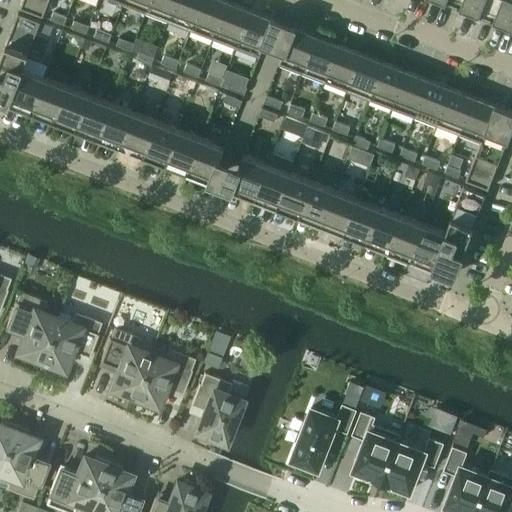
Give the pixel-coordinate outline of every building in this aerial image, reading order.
[(42,16),(48,0),(22,0),(20,7),(42,16)] [(124,0),(122,4),(145,13),(149,0),(124,0)] [(149,0),(145,13),(167,22),(175,0),(149,0)] [(175,0),(167,22),(190,30),(201,0),(175,0)] [(201,0),(190,30),(212,39),(227,1),(224,0),(201,0)] [(445,0),(478,13),(482,0),(445,0)] [(511,0),(482,0),(478,13),(511,26),(511,23),(511,0)] [(212,39),(235,48),(249,10),(227,1),(212,39)] [(235,48),(258,57),(264,43),(273,47),(283,22),(271,18),(249,10),(235,48)] [(50,19),(63,24),(66,17),(53,12),(50,19)] [(0,98),(8,101),(21,68),(22,68),(40,22),(18,13),(0,58),(0,98)] [(71,27),(86,33),(89,25),(74,20),(71,27)] [(278,65),(301,74),(316,36),(295,28),(295,27),(283,22),(273,47),(283,51),(278,65)] [(93,36),(108,42),(111,34),(96,28),(93,36)] [(301,74),(324,82),(339,44),(316,36),(301,74)] [(116,45),(131,50),(133,43),(119,37),(116,45)] [(324,82),(346,91),(361,53),(339,44),(324,82)] [(136,59),(151,65),(154,57),(139,51),(136,59)] [(346,91),(369,100),(384,62),(361,53),(346,91)] [(161,62),(175,68),(178,60),(163,55),(161,62)] [(369,100),(391,109),(406,71),(384,62),(369,100)] [(183,71),(198,77),(201,69),(186,63),(183,71)] [(8,101),(28,109),(41,76),(22,68),(21,68),(8,101)] [(391,109),(414,117),(429,79),(406,71),(391,109)] [(206,79),(220,85),(223,78),(208,72),(206,79)] [(28,109),(52,119),(65,85),(41,76),(28,109)] [(414,117),(436,126),(451,88),(429,79),(414,117)] [(228,88),(244,94),(247,87),(231,81),(228,88)] [(52,119),(75,127),(88,94),(65,85),(52,119)] [(436,126),(459,135),(473,97),(451,88),(436,126)] [(75,127),(97,136),(110,102),(88,94),(75,127)] [(223,101),(238,107),(239,107),(242,100),(226,94),(223,101)] [(264,102),(280,108),(283,101),(267,95),(264,102)] [(459,135),(480,143),(481,143),(496,105),(495,104),(494,105),(473,97),(459,135)] [(97,136),(120,145),(133,111),(110,102),(97,136)] [(288,111),(302,117),(305,110),(290,104),(288,111)] [(465,180),(476,184),(487,156),(498,160),(511,125),(511,111),(496,105),(481,143),(480,143),(465,180)] [(259,115),(275,121),(278,114),(262,108),(259,115)] [(120,145),(142,153),(155,120),(133,111),(120,145)] [(310,120),(325,126),(328,118),(313,112),(310,120)] [(142,153),(165,162),(178,129),(155,120),(142,153)] [(332,129),(347,134),(350,127),(335,121),(332,129)] [(304,140),(319,146),(324,133),(309,127),(304,140)] [(165,162),(187,171),(200,137),(178,129),(165,162)] [(353,143),(368,149),(371,141),(356,135),(353,143)] [(208,179),(220,184),(229,163),(219,159),(224,146),(200,137),(187,171),(208,179)] [(377,146),(391,152),(394,144),(380,138),(377,146)] [(399,155),(414,160),(417,153),(402,147),(399,155)] [(254,197),(276,205),(289,172),(293,161),(271,153),(267,163),(254,197)] [(233,189),(254,197),(267,163),(243,154),(238,166),(229,163),(220,184),(232,189),(233,189)] [(421,163),(436,169),(439,161),(424,156),(421,163)] [(476,184),(487,189),(498,160),(487,156),(476,184)] [(444,172),(457,177),(460,170),(447,164),(444,172)] [(276,205),(299,214),(312,181),(289,172),(276,205)] [(299,214),(321,223),(334,189),(312,181),(299,214)] [(433,266),(454,274),(455,272),(485,194),(463,186),(445,232),(446,233),(433,266)] [(321,223),(344,232),(357,198),(334,189),(321,223)] [(344,232),(366,240),(379,207),(357,198),(344,232)] [(366,240),(388,249),(401,215),(379,207),(366,240)] [(388,249),(411,258),(424,224),(401,215),(388,249)] [(411,258),(433,266),(446,233),(445,232),(424,224),(411,258)] [(0,306),(7,289),(6,289),(10,277),(0,273),(0,306)] [(15,301),(6,325),(24,331),(16,350),(27,354),(25,359),(38,364),(56,317),(42,312),(47,301),(20,290),(16,302),(15,301)] [(56,317),(38,364),(51,369),(53,364),(63,368),(70,349),(88,356),(97,333),(96,333),(100,321),(74,311),(73,315),(58,309),(56,317)] [(118,395),(131,401),(150,353),(136,348),(141,337),(114,326),(110,338),(109,337),(100,361),(118,368),(110,387),(120,390),(118,395)] [(131,401),(145,406),(147,401),(157,405),(164,386),(182,393),(191,369),(190,369),(194,358),(168,347),(164,359),(150,353),(131,401)] [(200,438),(216,444),(218,439),(224,442),(234,417),(238,418),(243,405),(239,404),(241,399),(226,393),(230,382),(204,372),(200,383),(198,383),(190,404),(204,409),(196,430),(202,433),(200,438)] [(295,448),(291,458),(296,460),(295,460),(298,462),(299,461),(310,465),(310,466),(313,467),(313,466),(318,468),(334,427),(347,432),(356,408),(342,403),(337,416),(311,406),(307,416),(305,420),(306,420),(296,444),(294,448),(295,448)] [(361,410),(351,434),(364,439),(353,469),(371,476),(371,477),(374,478),(381,480),(397,440),(399,433),(372,422),(375,416),(361,410)] [(0,461),(15,423),(2,418),(0,422),(0,461)] [(6,487),(32,497),(37,486),(38,487),(47,463),(29,456),(36,437),(26,433),(28,428),(15,423),(0,461),(0,471),(10,476),(6,487)] [(397,440),(381,480),(388,483),(387,483),(391,484),(409,491),(421,461),(434,466),(443,442),(429,436),(424,450),(398,440),(400,433),(399,433),(397,440)] [(452,445),(443,469),(456,474),(445,504),(463,511),(462,511),(473,511),(491,468),(490,468),(487,475),(461,465),(467,451),(452,445)] [(72,511),(76,501),(90,507),(108,460),(95,454),(93,459),(83,455),(76,474),(58,467),(49,491),(50,491),(46,502),(70,511),(72,511)] [(135,511),(140,499),(122,492),(130,473),(120,470),(122,465),(108,460),(90,507),(103,511),(135,511)] [(511,476),(491,468),(473,511),(505,511),(511,494),(511,476)] [(196,511),(205,491),(198,489),(200,484),(185,478),(183,483),(176,480),(168,502),(154,497),(148,511),(196,511)]
